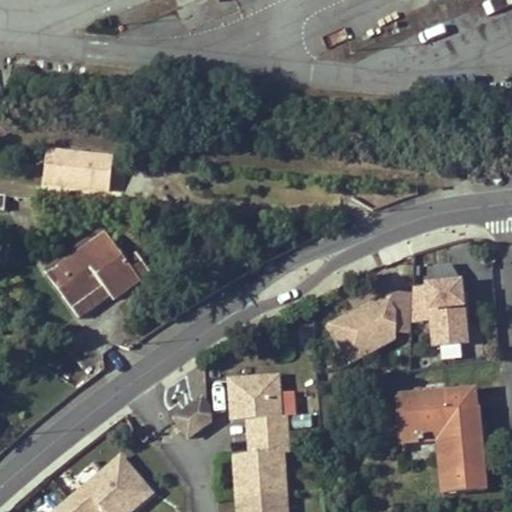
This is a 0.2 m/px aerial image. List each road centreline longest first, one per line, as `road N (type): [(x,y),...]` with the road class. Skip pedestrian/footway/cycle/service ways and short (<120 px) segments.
road 1 (tertiary): [(0,497),(105,402),(315,266),(504,195)]
road 2 (unknown): [(131,384),(200,491),(201,511)]
